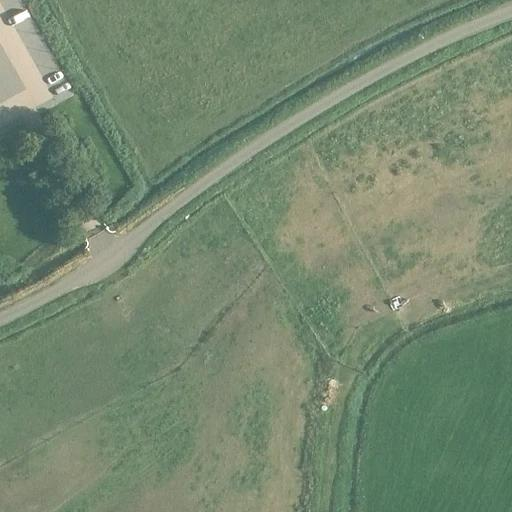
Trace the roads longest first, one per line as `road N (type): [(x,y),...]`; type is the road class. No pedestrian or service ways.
road 1 (unclassified): [(0,319),(90,272),(330,101),(511,12)]
road 2 (track): [(511,276),(411,314),(362,346),(340,395),(323,511)]
